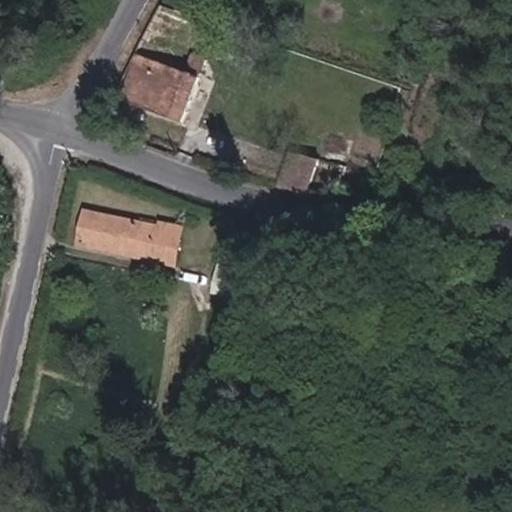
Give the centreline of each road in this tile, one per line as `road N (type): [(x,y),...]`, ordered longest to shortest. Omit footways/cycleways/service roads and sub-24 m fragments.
road 1 (unclassified): [(64,135),(511,293)]
road 2 (unclassified): [(64,135),(0,435)]
road 3 (unclassified): [(141,0),(64,135)]
